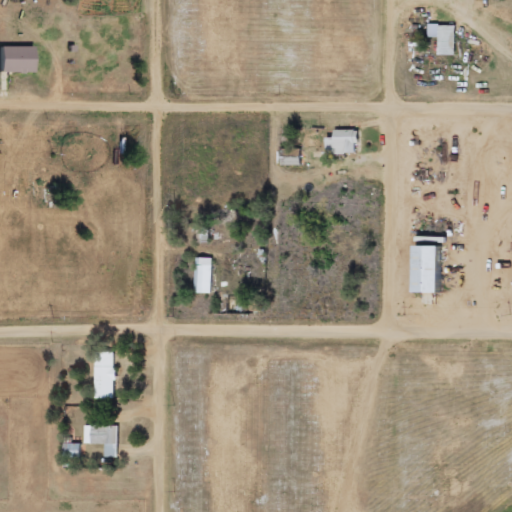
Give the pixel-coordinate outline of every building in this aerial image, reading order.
[(456,25),(429,25),(429,38),(439,38),(439,55),(456,56),(456,25)] [(0,72),(33,73),(33,46),(0,46),(0,72)] [(355,154),(355,144),(359,144),(359,130),(334,131),(334,138),(327,138),(327,154),(355,154)] [(282,165),(301,166),(302,149),(282,149),(282,165)] [(414,293),(440,293),(441,247),(415,247),(414,293)] [(195,294),(212,294),(213,259),(196,259),(195,294)] [(96,399),(116,399),(116,353),(97,352),(96,399)] [(119,426),(86,426),(86,445),(106,445),(106,459),(119,459),(119,426)]
